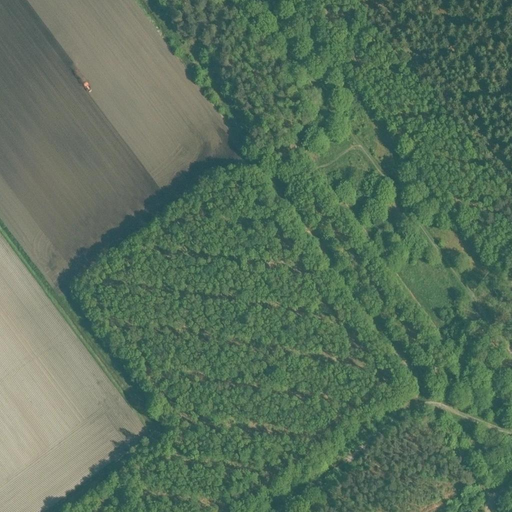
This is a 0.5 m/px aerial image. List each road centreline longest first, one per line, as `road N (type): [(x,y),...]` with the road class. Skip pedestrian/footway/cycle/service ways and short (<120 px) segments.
road 1 (track): [(281,511),(421,408),(511,434)]
road 2 (track): [(472,296),(358,143)]
road 3 (track): [(358,143),(251,0)]
